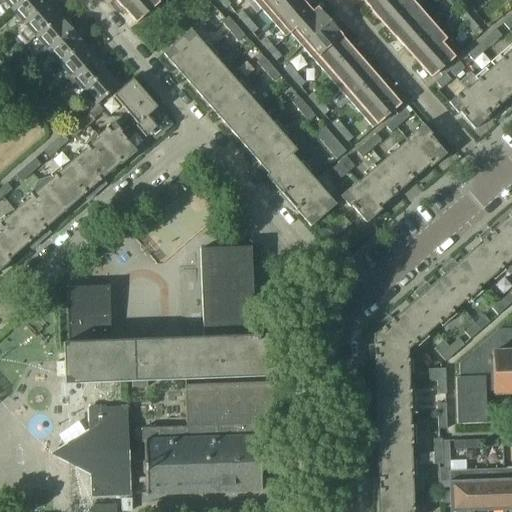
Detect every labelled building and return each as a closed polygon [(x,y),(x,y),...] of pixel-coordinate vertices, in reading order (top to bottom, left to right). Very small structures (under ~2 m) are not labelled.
[(0,0),(0,4),(3,1),(12,11),(24,0),(0,0)] [(42,0),(24,0),(12,11),(20,21),(14,26),(17,30),(47,5),(42,0)] [(114,0),(122,9),(133,0),(114,0)] [(155,0),(133,0),(122,9),(123,10),(124,10),(135,23),(158,3),(155,0)] [(229,5),(225,0),(216,0),(217,0),(225,9),(229,5)] [(251,0),(261,11),(272,0),(251,0)] [(299,0),(272,0),(261,11),(272,24),(300,0),(299,0)] [(300,0),(272,24),(284,38),(289,34),(288,33),(311,13),(300,0)] [(361,0),(370,9),(380,0),(361,0)] [(380,0),(370,9),(370,10),(369,10),(370,11),(381,24),(408,0),(380,0)] [(410,0),(408,0),(381,24),(394,38),(394,37),(422,13),(410,0)] [(47,5),(17,30),(21,34),(27,28),(35,38),(58,18),(47,5)] [(316,8),(311,13),(288,33),(289,34),(300,47),(328,23),(316,8)] [(456,14),(464,23),(469,19),(461,10),(456,14)] [(236,16),(244,25),(249,21),(241,11),(236,16)] [(422,13),(394,37),(406,50),(433,26),(422,13)] [(59,17),(58,18),(35,38),(44,47),(37,53),(41,57),(71,31),(59,17)] [(230,33),(237,28),(228,17),(221,22),(230,33)] [(477,28),(469,19),(464,23),(472,32),(477,28)] [(257,30),(249,21),(244,25),(252,34),(257,30)] [(506,21),(502,24),(508,31),(511,27),(506,21)] [(328,23),(300,47),(312,61),(340,37),(340,36),(328,23)] [(433,26),(406,50),(417,64),(441,44),(445,40),(433,26)] [(244,36),(237,28),(230,33),(238,42),(244,36)] [(498,37),(493,30),(484,38),(489,44),(498,37)] [(71,31),(41,57),(44,61),(51,55),(59,65),(82,45),(83,45),(71,31)] [(163,55),(181,76),(209,52),(190,31),(163,55)] [(340,37),(312,61),(324,74),(352,51),(340,37)] [(259,43),(267,52),(272,48),(264,38),(259,43)] [(484,38),(475,46),(481,52),(489,44),(484,38)] [(441,44),(417,64),(430,78),(454,58),(441,44)] [(82,45),(59,65),(67,75),(61,80),(65,84),(94,59),(82,45)] [(481,52),(475,46),(466,54),(471,60),(481,52)] [(280,57),(272,48),(267,52),(275,61),(280,57)] [(500,61),(493,66),(511,88),(511,48),(499,60),(500,61)] [(352,51),(324,74),(336,88),(364,64),(352,51)] [(209,52),(181,76),(199,96),(226,73),(209,52)] [(266,73),(272,68),(263,58),(257,63),(266,73)] [(94,59),(65,84),(68,88),(74,83),(83,92),(106,72),(94,59)] [(458,62),(449,71),(454,78),(464,69),(458,62)] [(364,64),(336,88),(348,102),(376,78),(364,64)] [(283,70),(291,79),(296,75),(288,65),(283,70)] [(496,108),(511,93),(511,88),(493,66),(476,81),(469,73),(458,83),(464,89),(488,118),(498,110),(496,108)] [(280,77),(272,68),(266,73),(273,82),(280,77)] [(106,72),(83,92),(76,98),(80,102),(86,97),(95,106),(118,86),(106,72)] [(226,73),(199,96),(216,116),(243,92),(226,73)] [(296,75),(291,79),(299,88),(304,84),(296,75)] [(445,75),(442,77),(435,83),(441,89),(450,81),(445,75)] [(376,78),(348,102),(360,115),(387,91),(376,78)] [(132,79),(112,96),(137,125),(135,126),(145,138),(148,135),(149,136),(152,134),(154,136),(165,127),(164,125),(165,123),(154,111),(157,108),(132,79)] [(488,118),(464,89),(448,103),(457,114),(458,113),(474,130),(487,118),(488,119),(488,118)] [(387,91),(360,115),(372,129),(399,105),(387,91)] [(243,92),(216,116),(234,136),(261,112),(243,92)] [(307,97),(315,107),(320,102),(312,93),(307,97)] [(301,114),(307,108),(298,98),(292,104),(301,114)] [(328,111),(320,102),(315,107),(323,116),(328,111)] [(100,113),(95,106),(87,113),(93,119),(100,113)] [(315,117),(307,108),(301,114),(308,122),(315,117)] [(403,110),(394,118),(389,122),(395,129),(409,116),(403,110)] [(261,112),(234,136),(252,157),(279,133),(261,112)] [(331,124),(339,134),(344,129),(336,120),(331,124)] [(395,129),(389,122),(385,126),(391,133),(395,129)] [(82,130),(76,123),(66,131),(72,138),(82,130)] [(98,140),(119,164),(120,165),(136,152),(120,135),(122,134),(113,123),(96,137),(98,140)] [(407,140),(428,165),(430,168),(445,155),(430,137),(431,136),(422,126),(406,140),(407,140)] [(345,152),(323,127),(314,135),(336,160),(345,152)] [(352,138),(344,129),(339,134),(347,143),(352,138)] [(279,133),(252,157),(268,175),(291,155),(295,151),(279,133)] [(374,135),(364,143),(370,150),(380,142),(374,135)] [(61,136),(52,143),(57,150),(67,142),(61,136)] [(101,180),(119,164),(98,140),(70,164),(95,192),(104,183),(101,180)] [(407,140),(381,163),(404,190),(414,182),(412,179),(428,165),(407,140)] [(43,151),(49,157),(57,150),(52,143),(43,151)] [(370,150),(364,143),(355,152),(361,159),(370,150)] [(291,155),(268,175),(266,177),(280,193),(278,195),(286,204),(313,180),(291,155)] [(345,158),(343,159),(338,164),(346,173),(353,167),(345,158)] [(33,160),(24,168),(29,175),(39,167),(33,160)] [(381,163),(357,184),(378,209),(395,195),(396,197),(404,190),(381,163)] [(95,192),(70,164),(42,189),(63,213),(82,196),(85,200),(95,192)] [(346,173),(338,164),(332,169),(340,178),(346,173)] [(19,183),(29,175),(24,168),(14,177),(19,183)] [(313,180),(286,204),(293,212),(295,210),(310,227),(335,205),(313,180)] [(378,209),(357,184),(356,183),(340,197),(349,208),(350,206),(366,224),(380,211),(378,209)] [(5,185),(0,188),(0,197),(1,199),(10,191),(5,185)] [(63,213),(42,189),(14,213),(38,241),(48,232),(45,228),(63,213)] [(511,212),(490,231),(489,231),(511,257),(511,212)] [(38,241),(14,213),(0,224),(0,251),(8,261),(26,245),(29,249),(38,241)] [(511,272),(511,257),(489,231),(479,240),(481,242),(464,257),(485,282),(502,268),(509,276),(511,272)] [(273,377),(272,336),(268,336),(267,304),(252,304),(250,248),(199,249),(202,338),(110,342),(108,286),(65,287),(68,344),(64,344),(65,385),(88,384),(158,381),(158,382),(175,381),(273,377)] [(0,251),(0,270),(9,262),(8,261),(0,251)] [(443,275),(437,280),(459,306),(464,301),(465,301),(479,289),(478,289),(485,282),(464,257),(455,264),(453,262),(441,273),(443,275)] [(417,298),(411,303),(432,328),(438,324),(439,324),(452,313),(451,312),(459,306),(437,280),(429,287),(427,285),(415,296),(417,298)] [(511,294),(502,302),(507,307),(511,302),(511,294)] [(493,310),(497,315),(507,307),(502,302),(493,310)] [(379,327),(380,329),(381,329),(383,327),(399,345),(407,350),(432,328),(411,303),(391,320),(389,318),(379,327)] [(484,315),(475,323),(480,330),(490,321),(484,315)] [(480,330),(475,323),(465,332),(470,338),(480,330)] [(374,359),(375,384),(408,383),(407,351),(407,350),(399,345),(383,327),(381,329),(380,329),(373,336),(373,345),(371,346),(371,360),(374,359)] [(511,329),(497,330),(458,364),(459,378),(455,378),(456,425),(485,424),(484,392),(492,392),(492,395),(511,393),(511,329)] [(458,340),(450,348),(454,353),(463,345),(458,340)] [(445,361),(454,353),(450,348),(449,349),(443,342),(435,349),(445,361)] [(445,382),(444,369),(437,369),(428,370),(428,382),(437,382),(445,382)] [(184,386),(186,429),(145,430),(145,429),(141,429),(141,431),(143,431),(144,462),(142,462),(142,474),(144,474),(145,495),(146,495),(146,494),(159,494),(259,490),(259,491),(260,491),(259,446),(277,441),(276,406),(271,407),(270,383),(184,386)] [(408,383),(375,384),(375,393),(372,393),(373,410),(376,409),(376,420),(409,418),(409,410),(410,410),(409,391),(408,392),(408,383)] [(437,404),(437,417),(445,417),(445,404),(437,404)] [(130,496),(126,407),(87,409),(88,431),(57,450),(57,458),(90,475),(90,498),(130,496)] [(446,429),(445,417),(437,417),(438,430),(446,429)] [(409,418),(376,420),(376,428),(373,429),(374,445),(377,445),(377,453),(411,452),(410,444),(411,444),(411,427),(410,427),(409,418)] [(442,451),(441,439),(433,439),(434,451),(442,451)] [(495,450),(494,440),(485,440),(485,451),(495,450)] [(442,463),(442,451),(434,451),(434,464),(442,463)] [(411,474),(411,465),(411,452),(377,453),(378,478),(375,479),(376,489),(412,488),(422,488),(422,474),(411,474)] [(439,469),(440,482),(448,481),(447,469),(439,469)] [(511,469),(503,470),(505,511),(511,510),(511,469)] [(486,470),(467,471),(468,511),(476,511),(488,511),(486,470)] [(503,470),(486,470),(488,511),(505,511),(503,470)] [(449,492),(449,504),(449,511),(468,511),(467,471),(448,472),(449,492)] [(412,511),(412,488),(376,489),(376,493),(377,493),(377,511),(412,511)] [(441,505),(449,504),(449,492),(440,492),(441,505)] [(120,499),(120,511),(131,511),(131,499),(120,499)]
